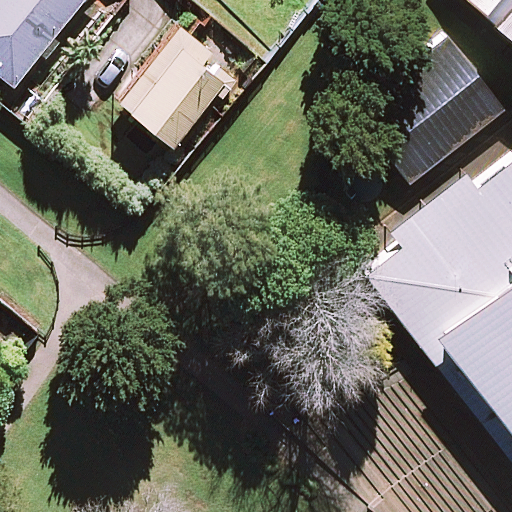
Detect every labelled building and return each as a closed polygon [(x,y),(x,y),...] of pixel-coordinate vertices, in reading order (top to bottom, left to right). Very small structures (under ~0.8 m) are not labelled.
[(0,0),(0,75),(10,83),(77,0),(0,0)] [(511,0),(463,0),(511,41),(511,0)] [(205,50),(174,23),(111,94),(165,142),(219,81),(195,60),(205,50)] [(501,99),(448,34),(349,115),(402,179),(501,99)] [(511,149),(473,179),(460,170),(385,227),(395,242),(363,270),(511,469),(511,149)]
